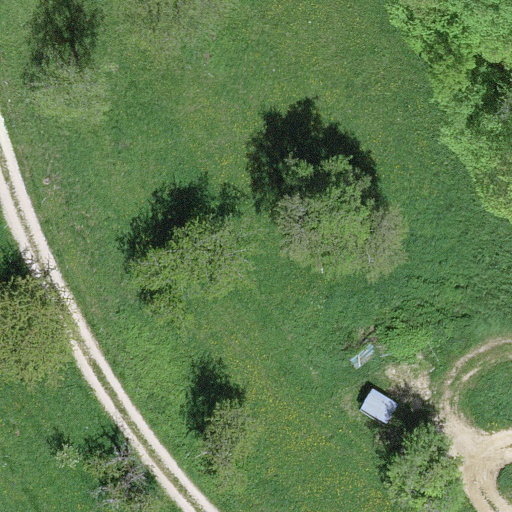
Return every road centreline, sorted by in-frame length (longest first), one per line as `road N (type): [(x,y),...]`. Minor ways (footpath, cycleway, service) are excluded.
road 1 (track): [(194,511),(174,493),(38,271),(0,159)]
road 2 (track): [(421,0),(476,110),(511,157)]
